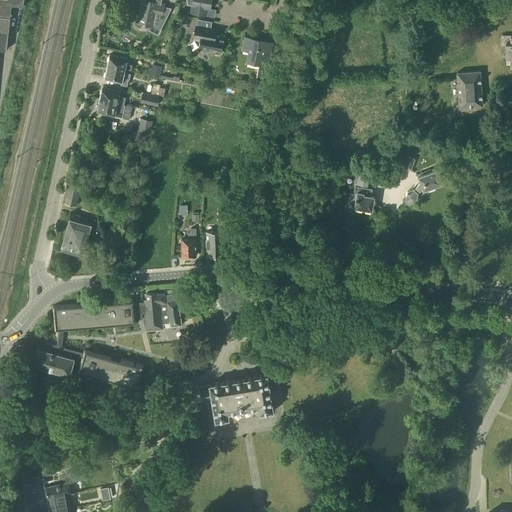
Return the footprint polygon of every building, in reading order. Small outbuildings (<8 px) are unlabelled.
[(0,0),(0,15),(10,17),(11,5),(23,6),(24,0),(0,0)] [(136,29),(138,31),(149,34),(151,32),(152,26),(153,26),(156,14),(169,17),(172,6),(164,4),(164,3),(148,0),(141,0),(137,23),(136,29)] [(187,0),(187,2),(188,5),(192,6),(190,13),(206,16),(208,9),(209,10),(211,0),(187,0)] [(10,17),(0,15),(0,30),(9,32),(10,17)] [(177,25),(185,27),(187,19),(178,18),(177,25)] [(193,39),(200,40),(199,47),(221,51),(223,37),(215,36),(216,29),(196,25),(193,39)] [(0,49),(7,50),(9,32),(0,30),(0,49)] [(511,35),(501,35),(501,44),(506,44),(506,55),(510,55),(510,65),(511,65),(511,35)] [(242,49),(249,50),(247,61),(258,63),(256,73),(266,75),(270,54),(264,53),(266,41),(245,37),(242,49)] [(107,66),(124,70),(125,68),(131,70),(132,64),(126,63),(127,58),(110,54),(107,66)] [(153,64),(150,76),(158,77),(160,66),(153,64)] [(124,70),(107,66),(104,79),(122,83),(121,84),(127,85),(128,79),(129,79),(131,74),(124,72),(124,70)] [(457,72),(459,106),(482,105),(480,70),(457,72)] [(151,94),(158,95),(160,85),(154,83),(151,94)] [(103,87),(100,99),(117,103),(124,105),(125,97),(118,96),(119,91),(103,87)] [(156,106),(158,96),(141,93),(140,98),(148,100),(147,104),(156,106)] [(117,103),(100,99),(97,112),(114,115),(115,111),(122,112),(123,107),(116,105),(117,103)] [(138,126),(151,128),(152,122),(140,119),(138,126)] [(404,166),(411,169),(415,159),(408,156),(404,166)] [(405,201),(408,204),(414,202),(417,198),(418,193),(423,189),(443,182),(438,168),(430,171),(430,169),(424,171),(425,173),(418,175),(420,182),(414,189),(409,191),(405,194),(405,201)] [(348,199),(345,205),(346,209),(352,210),(354,207),(371,210),(374,196),(370,195),(371,189),(366,189),(369,175),(357,173),(354,191),(356,194),(349,193),(348,199)] [(63,202),(75,205),(80,185),(67,182),(63,202)] [(413,206),(420,209),(424,201),(417,198),(413,206)] [(61,245),(83,251),(91,225),(78,221),(80,216),(73,214),(72,219),(69,218),(61,245)] [(216,215),(216,227),(232,226),(232,215),(216,215)] [(191,233),(187,233),(188,239),(182,239),(182,256),(195,255),(195,245),(196,244),(196,228),(191,228),(191,233)] [(207,231),(207,255),(224,254),(224,231),(207,231)] [(144,301),(145,313),(147,329),(165,327),(164,322),(170,321),(171,326),(181,324),(176,293),(166,295),(166,296),(164,297),(164,295),(164,293),(157,293),(157,292),(146,293),(147,300),(144,300),(144,301)] [(145,313),(144,301),(132,302),(132,301),(80,306),(80,305),(54,307),(56,330),(57,330),(63,330),(63,328),(70,327),(70,329),(86,328),(86,325),(134,321),(134,320),(143,319),(142,313),(145,313)] [(42,341),(41,343),(71,352),(84,356),(80,369),(110,378),(109,380),(124,385),(125,382),(131,383),(130,386),(135,388),(142,365),(136,364),(136,366),(133,365),(134,363),(121,360),(121,362),(85,351),(85,353),(61,346),(62,344),(62,342),(63,339),(63,336),(63,333),(63,330),(57,330),(58,334),(57,337),(57,340),(57,343),(56,345),(42,341)] [(31,363),(70,374),(70,373),(69,373),(72,360),(74,361),(74,360),(70,358),(71,352),(41,343),(39,350),(35,349),(35,350),(36,350),(33,363),(31,362),(31,363)] [(199,386),(201,396),(212,394),(216,419),(229,417),(228,411),(259,406),(260,412),(273,410),(267,374),(210,383),(210,384),(199,386)] [(72,481),(47,486),(49,498),(50,498),(51,500),(71,496),(71,493),(74,493),(72,481)] [(71,496),(51,500),(53,511),(74,507),(71,496)]
